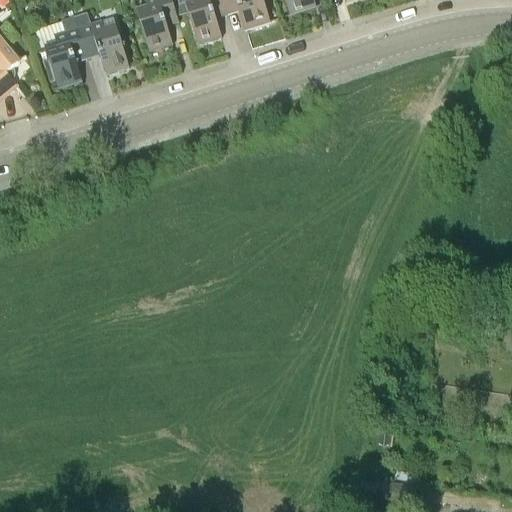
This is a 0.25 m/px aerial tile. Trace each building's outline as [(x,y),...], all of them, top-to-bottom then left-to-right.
[(179,25),(177,19),(171,0),(149,0),(146,1),(148,10),(136,13),(150,55),(173,48),(167,29),(179,25)] [(227,18),(221,0),(197,0),(198,3),(185,6),(199,48),(222,40),(216,21),(226,18),(226,19),(227,18)] [(221,0),(227,18),(230,17),(240,14),(246,33),(269,25),(261,0),(221,0)] [(285,0),(292,18),(315,11),(311,0),(285,0)] [(88,15),(73,20),(88,63),(90,62),(100,58),(106,78),(129,70),(123,51),(116,28),(104,31),(102,23),(91,26),(88,15)] [(76,66),(86,63),(87,63),(88,63),(73,20),(62,23),(62,25),(35,34),(42,54),(46,52),(59,92),(83,85),(76,66)] [(0,104),(10,96),(4,89),(12,83),(12,82),(14,79),(14,76),(13,72),(20,66),(7,51),(0,41),(0,104)] [(418,477),(395,474),(393,487),(417,489),(418,477)] [(359,484),(359,492),(357,511),(361,511),(377,511),(378,505),(386,506),(385,510),(401,511),(414,511),(417,491),(359,484)]
